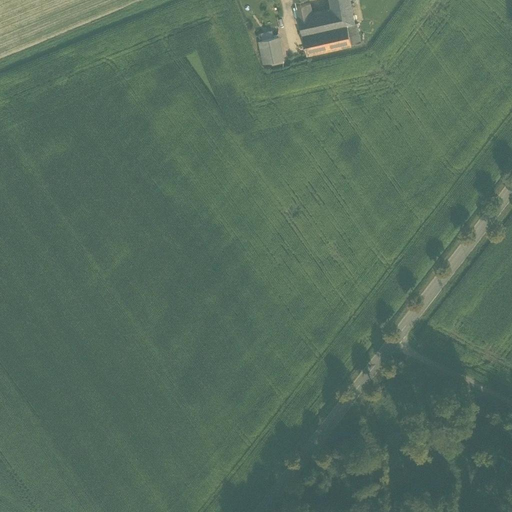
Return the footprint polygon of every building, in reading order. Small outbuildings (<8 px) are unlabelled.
[(350,0),(330,0),(332,9),(329,10),(333,29),(347,25),(355,24),(355,23),(350,0)] [(310,3),(296,7),(298,17),(312,14),(310,3)] [(312,14),(298,17),(302,35),(333,29),(329,10),(312,14)] [(355,24),(347,25),(351,44),(361,42),(357,23),(355,23),(355,24)] [(333,29),(302,35),(306,54),(351,44),(347,25),(333,29)] [(278,36),(259,41),(264,64),(283,60),(278,36)]
